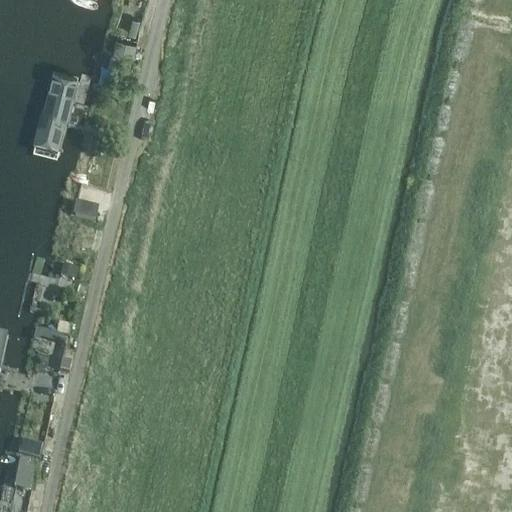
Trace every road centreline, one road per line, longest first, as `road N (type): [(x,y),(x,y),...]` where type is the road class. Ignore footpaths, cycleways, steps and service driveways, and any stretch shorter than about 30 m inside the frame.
road 1 (track): [(268,0),(149,511)]
road 2 (residential): [(46,511),(164,0)]
